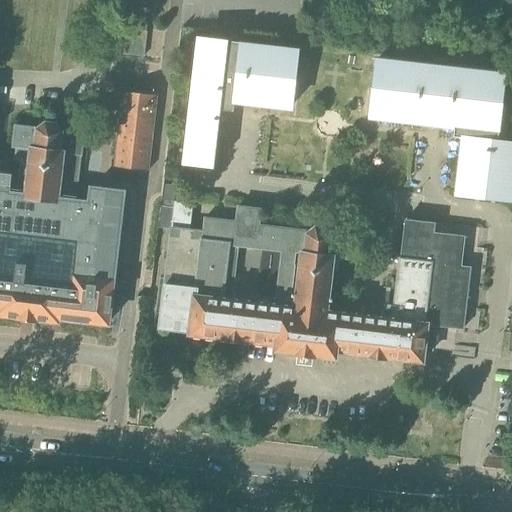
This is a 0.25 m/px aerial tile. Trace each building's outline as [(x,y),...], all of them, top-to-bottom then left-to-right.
[(123,30),(120,54),(144,57),(146,33),(123,30)] [(216,157),(218,141),(221,109),(233,110),(234,101),(291,108),(298,50),(199,39),(185,162),(199,164),(200,156),(216,157)] [(504,74),(501,73),(378,59),(371,117),(429,124),(457,127),(456,135),(463,136),(457,193),(511,199),(511,141),(497,139),(504,74)] [(118,92),(116,109),(122,110),(115,167),(149,171),(158,96),(118,92)] [(0,314),(21,317),(35,319),(57,321),(57,318),(108,324),(112,293),(124,193),(92,189),(90,204),(76,202),(78,181),(80,163),(80,156),(81,156),(84,135),(66,133),(64,131),(62,133),(56,124),(58,122),(56,121),(54,123),(46,122),(46,120),(43,120),(44,123),(37,130),(35,128),(33,129),(15,127),(12,148),(17,148),(16,160),(21,160),(19,179),(11,178),(11,174),(0,172),(0,314)] [(165,181),(162,206),(160,227),(171,228),(159,328),(180,330),(189,331),(189,334),(191,334),(238,340),(276,344),(275,350),(279,350),(331,357),(335,357),(336,351),(422,362),(424,347),(435,348),(438,327),(464,330),(471,269),(462,268),(465,238),(434,235),(435,224),(405,220),(393,320),(327,312),(332,271),(338,271),(340,258),(350,259),(353,236),(335,234),(332,235),(327,228),(329,227),(327,225),(325,226),(317,226),(316,224),(314,225),(315,227),(308,232),(277,228),(259,226),(261,209),(236,206),(235,222),(205,218),(204,218),(203,232),(188,230),(191,203),(176,201),(176,198),(178,183),(174,182),(165,181)]
